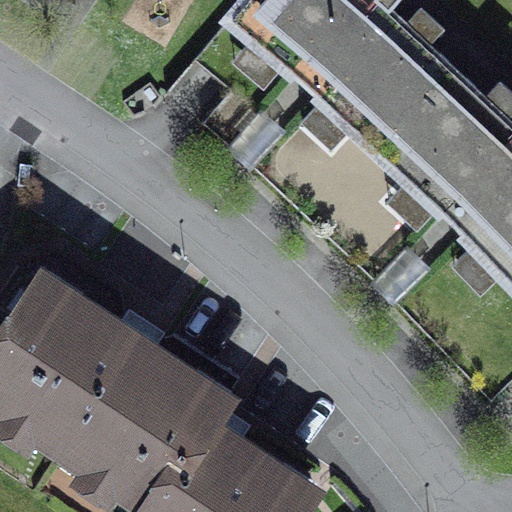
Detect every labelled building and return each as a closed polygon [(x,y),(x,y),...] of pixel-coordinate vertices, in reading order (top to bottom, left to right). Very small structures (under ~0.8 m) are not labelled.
[(78,9),(63,0),(18,0),(64,30),(78,9)] [(350,130),(378,156),(460,72),(394,10),(402,0),(246,0),(228,21),(252,41),(233,62),(332,150),(350,130)] [(511,121),(460,72),(378,156),(407,182),(388,201),(483,295),(501,276),(511,287),(511,121)] [(0,349),(0,407),(152,509),(210,426),(226,402),(45,282),(0,349)] [(300,511),(312,494),(210,426),(152,509),(150,511),(300,511)]
